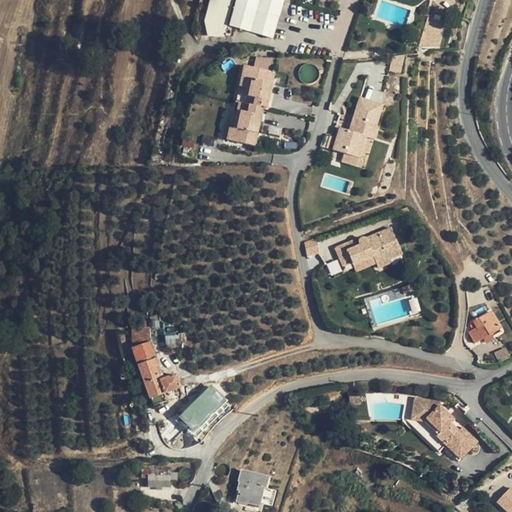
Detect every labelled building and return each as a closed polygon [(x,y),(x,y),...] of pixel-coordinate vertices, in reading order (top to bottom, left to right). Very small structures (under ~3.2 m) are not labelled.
[(211,0),(204,33),(225,38),(234,0),(211,0)] [(257,10),(259,0),(236,0),(235,4),(257,10)] [(259,0),(257,10),(278,16),(283,0),(259,0)] [(235,4),(228,26),(273,39),(279,17),(278,16),(257,10),(235,4)] [(446,23),(428,17),(419,46),(439,47),(446,23)] [(403,72),(404,56),(392,55),(391,71),(403,72)] [(256,58),(254,68),(274,73),(277,59),(256,58)] [(243,66),(236,102),(262,108),(266,109),(274,73),(254,68),(243,66)] [(375,139),(385,104),(359,96),(350,129),(341,127),(332,159),(360,166),(368,137),(375,139)] [(262,108),(236,102),(235,102),(226,140),(254,146),(262,108)] [(344,112),(342,127),(351,128),(353,113),(344,112)] [(335,248),(343,266),(352,262),(353,265),(373,256),(376,263),(378,268),(391,263),(389,259),(401,254),(390,228),(378,233),(379,237),(368,241),(367,240),(365,238),(362,238),(361,238),(359,240),(359,242),(360,245),(358,246),(355,240),(335,248)] [(308,255),(320,253),(318,238),(305,240),(308,255)] [(373,256),(353,265),(356,272),(376,263),(373,256)] [(469,291),(470,304),(485,303),(484,289),(469,291)] [(469,332),(475,343),(489,335),(500,328),(491,312),(474,321),(477,327),(469,332)] [(132,348),(149,399),(165,393),(180,388),(175,375),(160,380),(156,367),(159,366),(150,342),(150,327),(143,327),(132,327),(132,348)] [(165,339),(165,349),(179,348),(179,338),(165,339)] [(502,361),(511,357),(507,348),(498,352),(502,361)] [(176,437),(186,426),(194,434),(228,400),(212,384),(168,429),(176,437)] [(165,393),(149,399),(153,407),(167,401),(165,393)] [(349,395),(349,405),(361,404),(360,394),(349,395)] [(439,453),(447,445),(462,460),(478,443),(462,428),(459,431),(451,423),(455,420),(441,406),(441,402),(416,398),(411,425),(439,453)] [(241,482),(236,501),(256,506),(261,487),(264,488),(267,477),(241,470),(239,481),(241,482)] [(148,476),(148,487),(169,488),(170,480),(177,480),(178,473),(170,472),(170,476),(148,476)] [(511,511),(511,488),(511,487),(497,502),(508,511),(511,511)]
